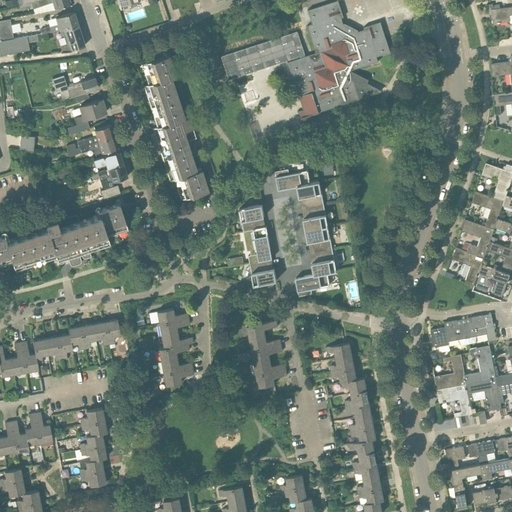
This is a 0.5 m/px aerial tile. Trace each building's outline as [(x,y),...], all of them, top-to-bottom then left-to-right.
[(36,0),(31,2),(33,8),(47,4),(46,2),(52,0),(55,8),(71,3),(70,0),(36,0)] [(119,0),(123,10),(124,10),(125,12),(130,10),(128,3),(137,0),(119,0)] [(299,111),(302,122),(313,119),(312,114),(383,91),(349,73),(351,70),(378,61),(377,56),(390,52),(380,21),(363,27),(364,29),(354,32),(348,34),(348,33),(347,33),(345,27),(341,17),(343,17),(338,0),(337,0),(308,10),(312,23),(307,25),(316,52),(305,56),(301,57),(288,62),(303,109),(299,111)] [(511,6),(500,8),(494,9),(489,9),(489,14),(492,14),(493,24),(510,22),(509,15),(511,15),(511,32),(511,33),(511,37),(511,36),(511,6)] [(60,30),(62,30),(78,25),(74,12),(55,18),(57,24),(40,30),(40,34),(60,30)] [(0,41),(13,39),(10,20),(0,21),(0,41)] [(78,25),(62,30),(68,51),(85,46),(78,25)] [(297,31),(222,56),(229,79),(250,72),(287,60),(301,56),(301,57),(305,56),(305,55),(297,31)] [(13,39),(0,41),(0,54),(30,50),(28,42),(27,36),(13,39)] [(152,129),(153,133),(152,134),(152,135),(151,136),(151,137),(151,138),(156,151),(160,150),(170,180),(175,179),(182,200),(208,191),(201,169),(196,171),(187,141),(196,138),(189,117),(184,118),(171,78),(176,77),(169,55),(142,64),(149,84),(144,86),(158,127),(152,129)] [(510,74),(511,91),(511,55),(510,55),(511,61),(491,64),(492,75),(510,74)] [(62,100),(75,96),(86,92),(98,88),(95,77),(67,86),(64,76),(52,80),(56,92),(59,91),(62,100)] [(511,91),(494,93),(496,105),(499,105),(511,104),(511,108),(511,126),(511,131),(511,130),(511,91)] [(69,135),(89,128),(86,119),(106,112),(102,100),(79,107),(82,116),(74,119),(76,125),(67,128),(69,135)] [(5,118),(14,117),(13,109),(4,111),(5,118)] [(79,147),(113,136),(112,131),(112,130),(111,127),(111,128),(110,124),(94,129),(96,136),(77,142),(79,147)] [(35,152),(37,137),(23,136),(22,150),(35,152)] [(113,136),(79,147),(75,149),(67,151),(69,156),(81,152),(93,148),(95,155),(117,147),(117,145),(117,144),(116,142),(115,141),(113,136)] [(107,169),(123,164),(119,152),(93,160),(96,167),(106,164),(107,169)] [(501,180),(495,197),(504,200),(506,195),(511,182),(511,178),(511,165),(507,164),(505,169),(486,163),(482,174),(501,180)] [(127,177),(123,164),(107,169),(91,174),(93,180),(99,178),(100,178),(110,175),(112,182),(127,177)] [(59,179),(71,175),(69,167),(57,171),(59,179)] [(278,189),(297,186),(310,183),(307,170),(289,174),(288,169),(275,171),(278,189)] [(297,186),(299,197),(304,196),(306,207),(324,204),(319,181),(310,183),(297,186)] [(103,198),(120,193),(117,185),(101,190),(103,198)] [(504,200),(495,197),(476,190),(472,201),(491,208),(485,226),(494,229),(495,227),(498,218),(500,213),(503,204),(504,200)] [(511,197),(506,195),(504,200),(503,204),(511,207),(511,197)] [(0,266),(2,266),(12,262),(15,271),(56,258),(58,263),(59,264),(60,264),(61,264),(62,263),(63,263),(63,262),(64,260),(63,258),(65,258),(67,257),(70,265),(71,266),(73,266),(79,264),(80,264),(81,263),(81,262),(82,261),(81,260),(80,256),(82,256),(83,257),(83,258),(84,258),(85,259),(91,257),(90,252),(110,245),(108,237),(128,230),(119,203),(98,210),(99,215),(80,221),(79,218),(78,217),(77,216),(76,216),(75,215),(74,216),(67,218),(67,220),(58,224),(56,219),(45,223),(46,228),(6,241),(5,236),(0,237),(0,266)] [(261,228),(261,227),(259,217),(264,216),(262,204),(239,208),(244,231),(245,231),(253,230),(261,228)] [(324,204),(306,207),(308,217),(303,218),(305,230),(328,226),(324,204)] [(511,222),(503,219),(498,218),(495,227),(511,233),(511,238),(509,247),(511,247),(511,222)] [(494,229),(485,226),(466,219),(462,230),(481,237),(477,246),(470,244),(469,245),(465,244),(462,245),(461,249),(484,257),(487,250),(490,240),(492,236),(494,229)] [(328,226),(305,230),(308,242),(312,241),(314,251),(332,248),(328,226)] [(249,263),(267,259),(272,258),(266,227),(261,227),(261,228),(253,230),(245,231),(249,250),(250,255),(248,255),(249,263)] [(511,268),(511,247),(509,247),(501,244),(496,242),(490,240),(487,250),(506,256),(502,266),(501,270),(510,273),(511,268)] [(484,257),(461,249),(456,247),(452,259),(471,265),(465,282),(474,286),(477,278),(482,263),(484,257)] [(332,248),(314,251),(316,262),(312,263),(314,274),(327,272),(336,271),(332,248)] [(269,269),(267,259),(249,263),(254,285),(276,280),(274,268),(269,269)] [(510,273),(501,270),(493,267),(482,263),(479,272),(477,278),(484,281),(486,275),(498,279),(493,292),(502,296),(510,273)] [(314,274),(295,278),(299,296),(312,294),(311,288),(329,285),(327,272),(314,274)] [(157,312),(159,324),(188,319),(187,313),(174,315),(173,309),(157,312)] [(464,323),(467,337),(487,334),(489,341),(496,340),(494,326),(486,327),(483,314),(471,317),(472,321),(464,323)] [(143,316),(136,317),(138,326),(144,324),(143,316)] [(117,319),(105,321),(109,345),(116,344),(114,337),(120,336),(117,319)] [(188,319),(159,324),(161,336),(177,333),(176,327),(190,325),(188,319)] [(445,327),(448,341),(467,337),(464,323),(458,324),(457,319),(444,322),(445,327)] [(247,326),(249,338),(266,335),(264,329),(278,326),(276,320),(247,326)] [(109,345),(105,321),(92,324),(95,340),(102,339),(104,346),(109,345)] [(95,340),(92,324),(80,326),(84,350),(91,348),(89,341),(95,340)] [(84,350),(80,326),(69,328),(70,334),(72,344),(78,343),(79,351),(84,350)] [(449,344),(448,341),(445,327),(430,329),(434,347),(439,346),(439,350),(442,352),(450,351),(449,344)] [(161,336),(164,348),(164,349),(188,344),(193,343),(192,337),(179,339),(177,333),(161,336)] [(72,344),(70,334),(57,336),(61,360),(68,359),(66,351),(73,350),(72,344)] [(266,335),(249,338),(252,350),(281,345),(280,339),(267,341),(266,335)] [(61,360),(57,336),(45,338),(48,355),(55,354),(56,361),(61,360)] [(48,355),(45,338),(33,341),(35,354),(37,364),(43,363),(42,356),(48,355)] [(37,364),(35,354),(29,355),(26,341),(20,342),(26,372),(38,370),(37,364)] [(26,372),(20,342),(14,344),(17,357),(11,358),(14,374),(26,372)] [(335,351),(336,358),(352,355),(349,342),(326,346),(327,352),(335,351)] [(159,349),(161,361),(177,358),(176,353),(189,350),(188,344),(164,349),(164,348),(159,349)] [(281,345),(252,350),(254,363),(270,359),(269,353),(282,351),(281,345)] [(465,374),(467,384),(496,378),(495,376),(489,345),(470,349),(470,352),(477,351),(481,371),(465,374)] [(511,372),(495,376),(496,378),(497,385),(511,382),(511,345),(508,346),(511,365),(511,372)] [(14,374),(11,358),(4,359),(2,346),(0,346),(0,368),(0,371),(1,376),(14,374)] [(467,384),(465,374),(461,354),(444,357),(444,361),(451,360),(455,376),(447,377),(447,374),(434,376),(437,389),(467,384)] [(352,355),(336,358),(337,364),(330,365),(331,372),(354,367),(352,355)] [(177,358),(161,361),(164,373),(192,368),(191,362),(178,365),(177,358)] [(270,359),(254,363),(256,375),(286,369),(285,363),(271,366),(270,359)] [(354,367),(331,372),(332,377),(339,375),(341,382),(356,379),(354,367)] [(192,368),(164,373),(166,386),(181,383),(180,377),(194,374),(192,368)] [(286,369),(256,375),(259,387),(275,384),(273,378),(287,375),(286,369)] [(364,377),(356,379),(341,382),(342,388),(349,386),(351,393),(366,390),(364,377)] [(496,378),(467,384),(470,400),(473,400),(472,393),(484,390),(488,410),(501,407),(500,402),(497,385),(496,378)] [(511,382),(497,385),(500,402),(504,401),(502,394),(511,392),(511,382)] [(467,384),(437,389),(439,402),(459,399),(461,411),(454,412),(455,416),(472,413),(470,400),(467,384)] [(366,390),(351,393),(352,399),(345,400),(346,406),(369,402),(366,390)] [(369,402),(346,406),(347,412),(354,410),(355,417),(371,414),(369,402)] [(80,419),(81,425),(104,420),(102,408),(86,411),(87,418),(80,419)] [(34,413),(39,443),(52,440),(49,424),(43,426),(40,412),(34,413)] [(27,445),(28,445),(39,443),(34,413),(28,414),(31,428),(25,429),(25,433),(27,445)] [(371,414),(355,417),(356,423),(349,425),(350,430),(373,426),(371,414)] [(11,422),(16,451),(29,449),(28,445),(27,445),(25,433),(19,434),(17,420),(11,422)] [(104,420),(81,425),(82,430),(89,429),(91,435),(102,433),(102,434),(107,433),(104,420)] [(1,437),(4,453),(16,451),(11,422),(5,423),(7,436),(1,437)] [(373,426),(350,430),(352,436),(359,435),(360,441),(360,442),(372,439),(376,439),(373,426)] [(102,433),(91,435),(86,436),(87,443),(80,444),(81,450),(104,445),(102,434),(102,433)] [(357,447),(359,454),(374,451),(372,439),(360,442),(360,441),(348,443),(349,449),(357,447)] [(480,463),(489,462),(487,453),(495,452),(492,440),(476,443),(480,463)] [(104,445),(81,450),(82,456),(89,454),(90,460),(101,458),(101,459),(106,458),(104,445)] [(447,448),(450,469),(459,467),(458,459),(465,458),(463,445),(447,448)] [(374,451),(359,454),(360,460),(353,462),(354,468),(377,463),(374,451)] [(101,458),(90,460),(86,461),(87,468),(79,469),(80,475),(103,470),(101,459),(101,458)] [(480,463),(482,473),(483,478),(492,477),(491,471),(511,467),(510,458),(509,458),(489,462),(480,463)] [(377,463),(354,468),(355,473),(362,472),(363,478),(379,475),(377,463)] [(480,463),(459,467),(450,469),(453,484),(463,482),(462,477),(482,473),(480,463)] [(0,478),(0,484),(23,481),(20,468),(4,471),(6,478),(0,478)] [(103,470),(80,475),(82,481),(89,480),(90,486),(106,483),(103,470)] [(281,491),(304,486),(302,474),(286,477),(287,483),(280,485),(281,490),(281,491)] [(379,475),(363,478),(365,485),(357,486),(359,492),(382,487),(379,475)] [(23,481),(0,484),(0,489),(0,491),(8,489),(9,496),(22,493),(25,493),(25,492),(23,481)] [(463,482),(453,484),(458,507),(467,505),(463,482)] [(511,490),(511,485),(494,488),(497,500),(511,496),(511,490)] [(228,495),(229,501),(245,498),(242,486),(219,490),(221,496),(228,495)] [(304,486),(281,491),(282,496),(289,495),(291,502),(295,501),(295,500),(307,498),(304,486)] [(494,486),(491,486),(485,487),(485,490),(473,492),(475,504),(487,502),(488,504),(497,502),(497,500),(494,488),(494,486)] [(382,487),(359,492),(360,498),(367,496),(368,503),(380,500),(380,501),(384,500),(382,487)] [(16,501),(17,507),(40,503),(38,490),(25,492),(25,493),(22,493),(23,499),(16,501)] [(289,511),(300,511),(314,509),(311,497),(307,498),(295,500),(295,501),(297,507),(289,508),(289,511)] [(172,511),(182,510),(180,498),(164,501),(165,507),(158,508),(158,510),(158,511),(172,511)] [(245,498),(229,501),(230,507),(223,509),(223,511),(237,511),(247,510),(245,498)] [(380,500),(368,503),(364,503),(366,510),(359,511),(358,511),(382,511),(380,501),(380,500)] [(41,511),(40,503),(17,507),(17,511),(19,511),(25,511),(41,511)]
